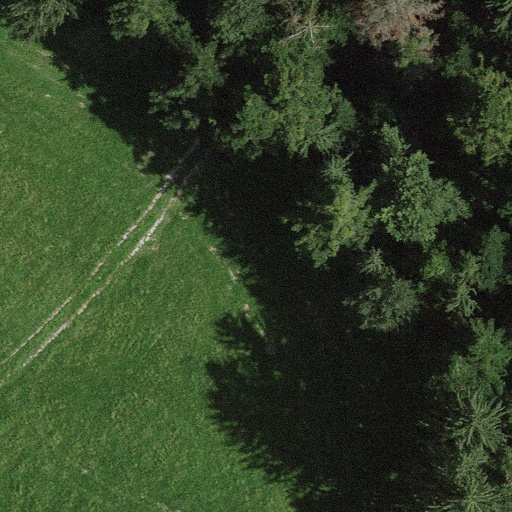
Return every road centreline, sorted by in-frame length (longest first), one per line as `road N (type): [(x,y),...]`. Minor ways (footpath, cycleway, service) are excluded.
road 1 (track): [(224,127),(121,257),(0,370)]
road 2 (track): [(224,127),(283,46),(346,0)]
